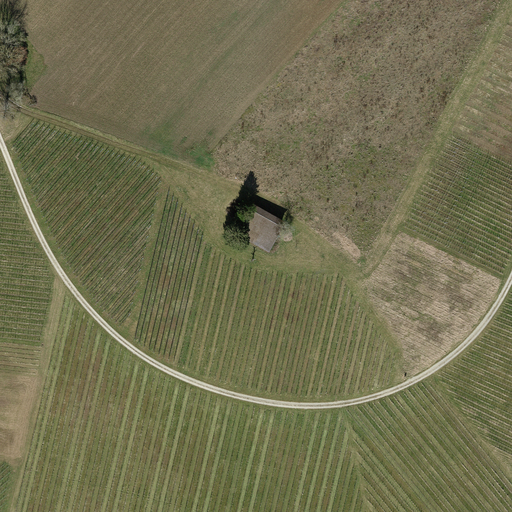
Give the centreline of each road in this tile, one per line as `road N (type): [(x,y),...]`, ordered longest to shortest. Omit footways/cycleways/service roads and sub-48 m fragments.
road 1 (track): [(0,136),(47,249),(76,292),(131,347),(228,392),(336,404),(392,390),(463,345),(511,277)]
road 2 (track): [(242,191),(24,109),(0,92)]
